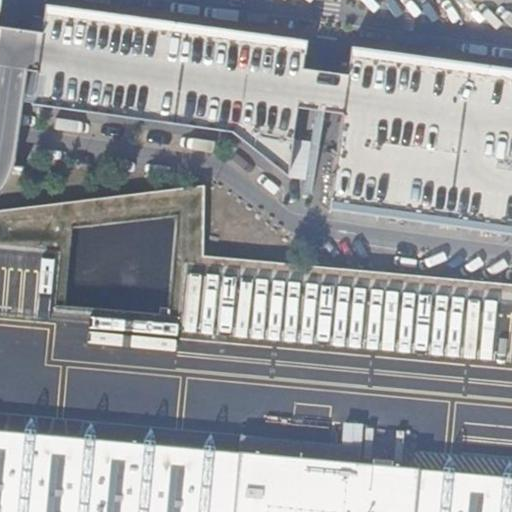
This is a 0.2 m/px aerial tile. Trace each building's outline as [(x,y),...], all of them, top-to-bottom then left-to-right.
[(41,56),(34,107),(234,135),(290,179),(300,95),(308,46),(47,10),(41,56)] [(511,73),(353,52),(346,101),(331,210),(511,235),(511,73)] [(363,327),(362,342),(511,352),(511,291),(340,280),(337,326),(363,327)] [(0,511),(234,511),(241,452),(0,429),(0,511)] [(241,452),(361,463),(362,446),(243,435),(241,452)] [(241,452),(234,511),(414,511),(418,468),(361,463),(241,452)] [(511,511),(511,476),(418,468),(414,511),(511,511)]
